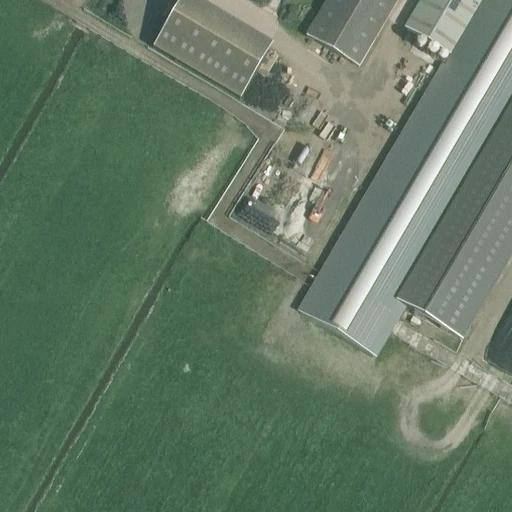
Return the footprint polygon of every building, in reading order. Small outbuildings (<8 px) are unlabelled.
[(300,316),(322,329),(373,359),(403,308),(460,211),(486,168),(511,122),(511,0),(421,0),(404,29),(451,57),(413,124),(300,316)] [(329,0),(307,39),(360,70),(401,0),(329,0)] [(181,3),(154,49),(242,100),(269,54),(181,3)] [(298,99),(315,78),(290,58),(273,79),(298,99)] [(460,211),(403,308),(463,343),(511,258),(511,122),(486,168),(460,211)] [(275,186),(267,199),(286,209),(313,161),(289,148),(286,153),(267,142),(250,172),(275,186)] [(252,221),(267,215),(260,197),(245,203),(252,221)]
